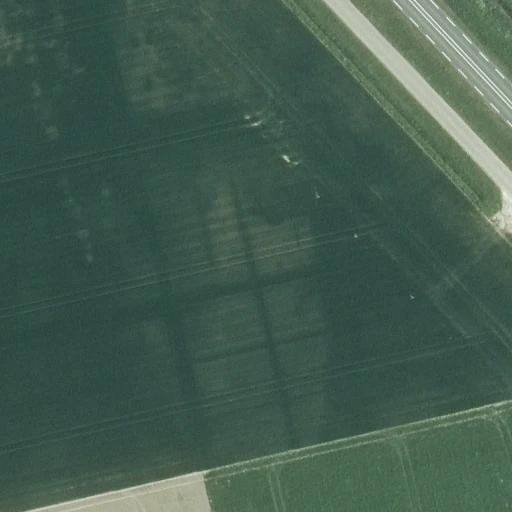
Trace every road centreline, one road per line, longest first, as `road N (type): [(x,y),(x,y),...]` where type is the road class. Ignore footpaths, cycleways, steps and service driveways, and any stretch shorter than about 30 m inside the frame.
road 1 (unclassified): [(511,188),(334,0)]
road 2 (primary): [(511,104),(413,0)]
